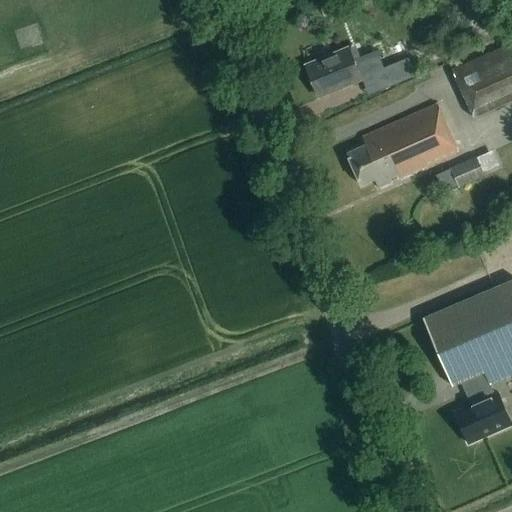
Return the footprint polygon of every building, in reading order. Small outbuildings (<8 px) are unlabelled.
[(483,0),(463,0),(472,19),(489,12),(483,0)] [(476,117),(511,101),(511,42),(454,68),(476,117)] [(306,64),(320,98),(362,80),(361,79),(382,70),(375,52),(355,60),(349,46),(306,64)] [(393,66),(400,81),(412,75),(406,61),(393,66)] [(379,188),(459,152),(438,104),(363,137),(367,145),(349,153),(364,185),(376,179),(379,188)] [(487,176),(478,156),(452,167),(460,187),(487,176)] [(497,394),(493,385),(511,376),(511,281),(426,318),(455,386),(463,382),(473,405),(457,412),(470,443),(511,425),(511,419),(500,393),(497,394)]
